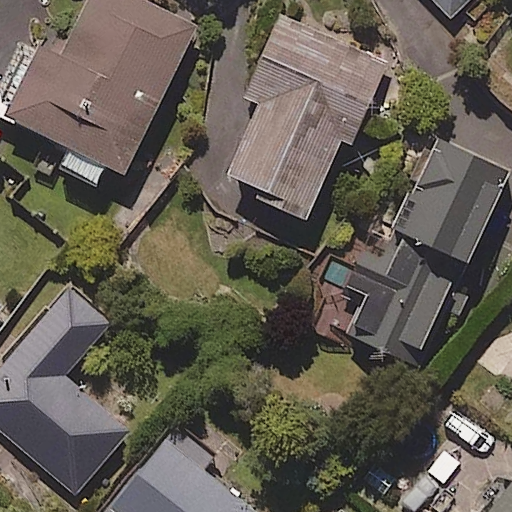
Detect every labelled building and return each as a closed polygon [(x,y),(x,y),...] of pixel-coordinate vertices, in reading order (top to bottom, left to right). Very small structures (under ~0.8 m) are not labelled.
[(202,23),(152,0),(91,0),(67,53),(45,42),(11,115),(75,146),(67,164),(103,181),(112,162),(133,171),(202,23)] [(466,0),(432,0),(450,17),(466,0)] [(392,61),(287,16),(255,90),(230,79),(194,164),(229,180),(217,208),(302,244),(348,137),(358,141),(392,61)] [(511,180),(511,166),(433,133),(387,239),(372,232),(333,323),(395,350),(402,334),(430,346),(467,259),(476,263),(511,180)] [(115,322),(72,285),(0,368),(0,427),(79,494),(134,429),(70,375),(115,322)] [(221,449),(187,422),(118,507),(124,511),(265,511),(208,466),(221,449)] [(511,511),(511,487),(491,511),(511,511)]
